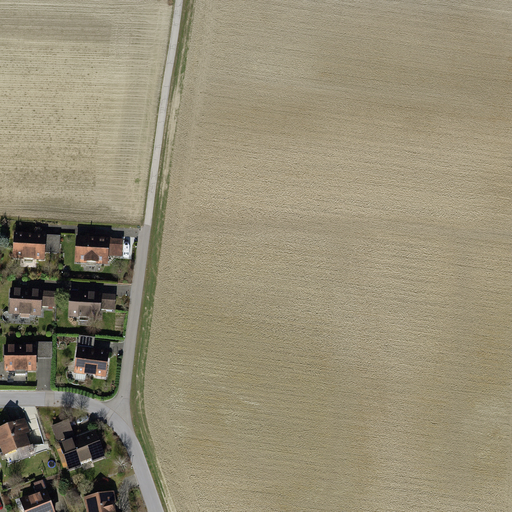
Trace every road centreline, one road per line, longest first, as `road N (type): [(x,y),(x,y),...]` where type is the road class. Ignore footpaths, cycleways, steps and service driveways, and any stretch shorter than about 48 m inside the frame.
road 1 (residential): [(181,0),(121,416)]
road 2 (residential): [(121,416),(53,399),(0,399)]
